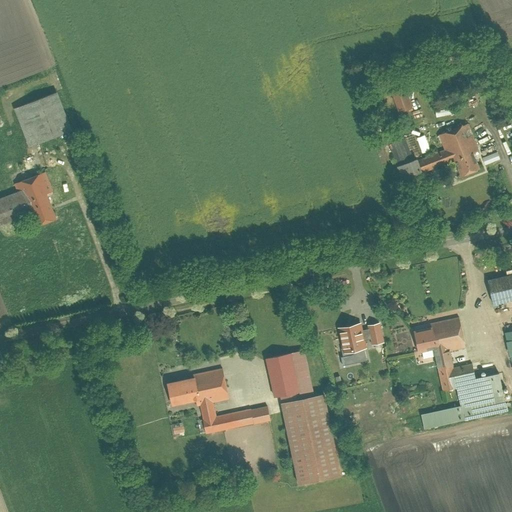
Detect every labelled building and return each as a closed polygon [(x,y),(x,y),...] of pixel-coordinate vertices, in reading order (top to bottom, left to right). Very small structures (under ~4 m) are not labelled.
[(405,88),(390,93),(398,116),(413,111),(405,88)] [(57,92),(14,109),(29,148),(72,131),(57,92)] [(408,137),(388,144),(401,181),(455,161),(461,175),(478,169),(473,153),(477,152),(467,122),(435,134),(439,147),(415,156),(408,137)] [(483,157),(486,164),(501,158),(498,151),(483,157)] [(19,193),(0,199),(0,223),(31,213),(35,225),(55,219),(47,195),(53,193),(47,173),(15,183),(19,193)] [(504,274),(485,279),(492,306),(511,300),(511,266),(503,269),(504,274)] [(427,325),(408,330),(412,351),(430,347),(433,365),(439,363),(444,387),(455,384),(459,404),(420,413),(424,428),(503,411),(494,372),(472,377),(468,359),(453,363),(451,354),(466,351),(458,313),(426,320),(427,325)] [(359,325),(335,330),(342,365),(368,359),(364,340),(369,340),(370,346),(382,344),(378,323),(366,325),(366,328),(360,330),(359,325)] [(511,331),(502,333),(511,377),(511,331)] [(304,351),(263,359),(271,398),(278,397),(294,479),(338,471),(323,394),(313,396),(304,351)] [(221,370),(161,383),(166,408),(196,402),(203,434),(269,420),(266,406),(214,417),(210,401),(226,397),(221,370)] [(181,424),(172,425),(173,435),(183,434),(181,424)]
